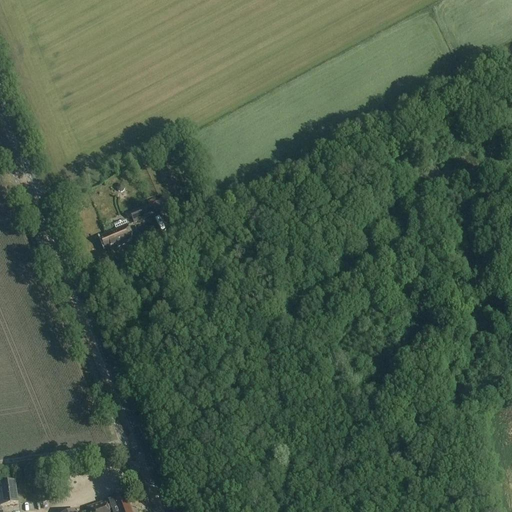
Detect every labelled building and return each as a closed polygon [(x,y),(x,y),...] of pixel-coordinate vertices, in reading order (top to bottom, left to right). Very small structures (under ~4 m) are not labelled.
[(117,186),(116,189),(118,192),(121,193),(124,192),(125,189),(123,186),(120,185),(117,186)] [(163,204),(165,211),(171,209),(166,197),(161,199),(161,201),(163,204)] [(150,206),(150,208),(153,215),(165,211),(163,204),(161,201),(156,203),(150,206)] [(153,215),(150,208),(132,215),(135,224),(154,217),(153,215)] [(117,231),(100,238),(105,251),(116,247),(116,249),(134,242),(126,222),(115,226),(117,231)] [(4,507),(20,505),(17,483),(1,486),(4,507)] [(89,511),(79,511),(79,510),(74,511),(133,511),(127,496),(89,510),(89,511)]
